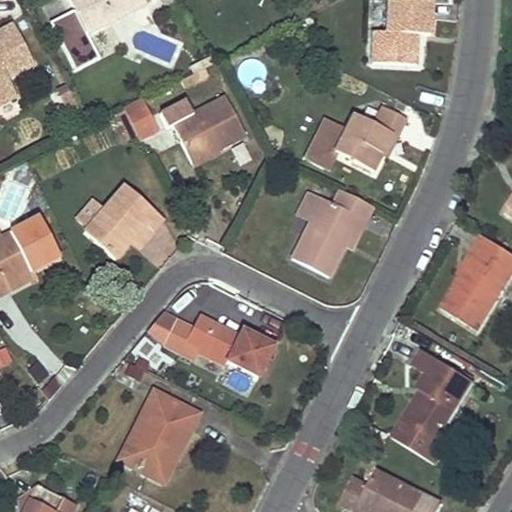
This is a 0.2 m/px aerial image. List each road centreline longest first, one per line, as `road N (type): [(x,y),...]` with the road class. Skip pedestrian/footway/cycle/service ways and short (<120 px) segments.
road 1 (residential): [(0,449),(56,416),(184,272),(208,267),(231,274),(363,340)]
road 2 (residential): [(478,0),(471,89),(453,149),(363,340)]
road 3 (residential): [(363,340),(277,511)]
